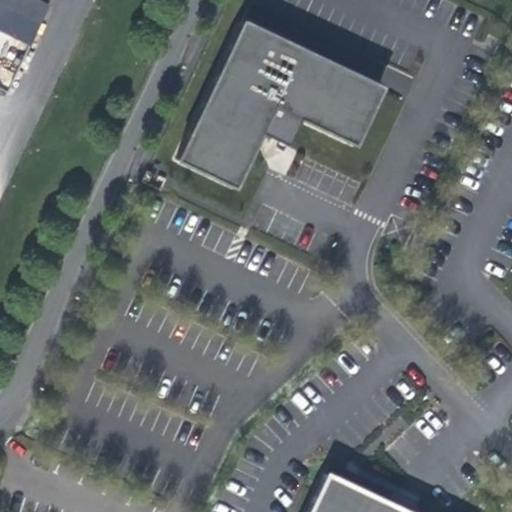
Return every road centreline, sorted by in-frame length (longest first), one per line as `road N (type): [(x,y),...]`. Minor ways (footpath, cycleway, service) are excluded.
road 1 (residential): [(205,0),(11,409),(0,414)]
road 2 (unknown): [(243,385),(198,438),(176,448),(67,398)]
road 3 (unknown): [(311,304),(276,302),(162,240)]
road 4 (unknown): [(243,385),(104,319)]
